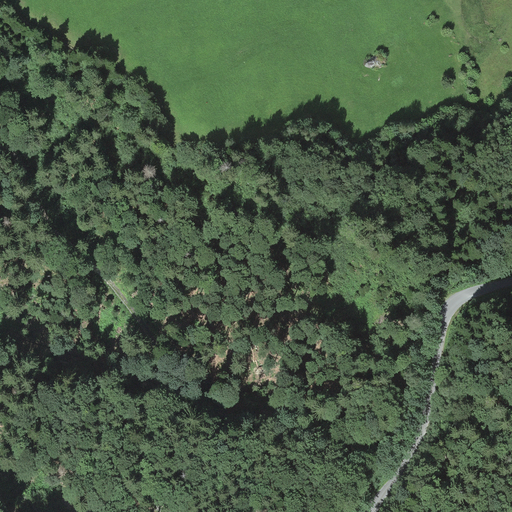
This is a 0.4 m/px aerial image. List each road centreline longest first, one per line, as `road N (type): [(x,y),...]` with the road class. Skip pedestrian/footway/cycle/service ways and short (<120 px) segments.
road 1 (track): [(0,141),(33,181),(42,213),(108,281),(153,347),(158,376),(138,467),(160,511)]
road 2 (unclassified): [(370,511),(423,425),(447,307),(511,278)]
